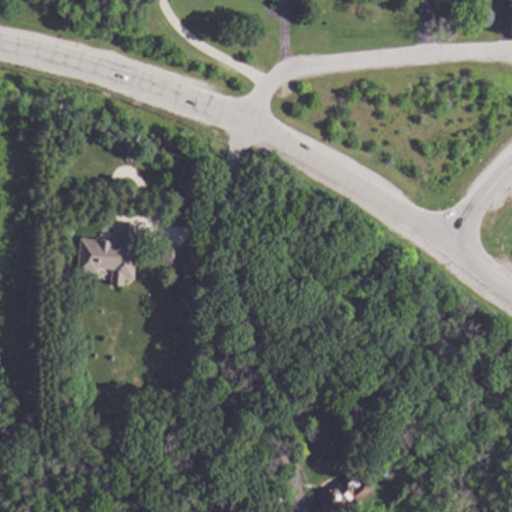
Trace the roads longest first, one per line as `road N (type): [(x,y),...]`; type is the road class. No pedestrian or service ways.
road 1 (tertiary): [(445,239),(242,118),(0,42)]
road 2 (residential): [(511,48),(294,67),(270,78),(242,118)]
